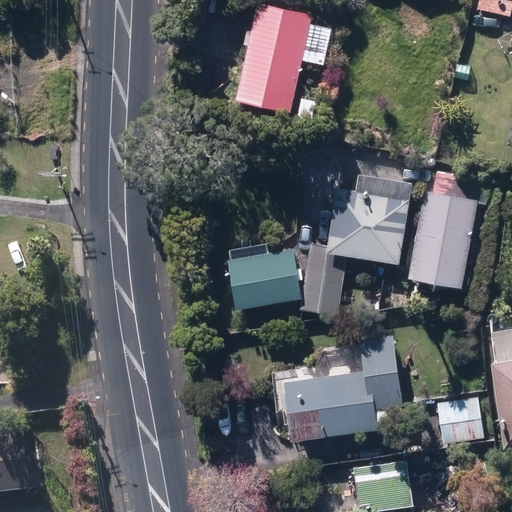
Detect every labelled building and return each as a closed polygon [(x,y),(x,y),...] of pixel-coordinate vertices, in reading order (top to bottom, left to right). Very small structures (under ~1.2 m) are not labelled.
[(210,0),(208,14),(228,18),(231,0),(210,0)] [(511,0),(478,0),(476,12),(511,19),(511,11),(511,0)] [(236,104),(290,116),(312,17),(258,5),(236,104)] [(297,120),(312,123),(317,103),(301,100),(297,120)] [(511,126),(506,125),(503,139),(511,140),(511,126)] [(408,281),(462,291),(478,206),(487,208),(492,185),(436,174),(432,194),(425,193),(408,281)] [(301,313),(339,318),(347,259),(400,266),(412,185),(358,177),(356,194),(337,190),(328,249),(311,245),(301,313)] [(476,224),(487,225),(489,215),(479,213),(476,224)] [(228,264),(235,311),(301,301),(293,252),(269,255),(268,245),(228,251),(230,263),(228,264)] [(489,302),(504,303),(505,289),(490,288),(489,302)] [(511,331),(491,334),(495,365),(491,366),(503,451),(511,449),(511,331)] [(283,385),(292,444),(378,431),(377,426),(390,424),(388,411),(404,408),(394,338),(360,342),(364,373),(283,385)] [(438,404),(442,442),(483,438),(479,399),(438,404)] [(0,435),(0,494),(33,491),(26,433),(0,435)] [(394,511),(415,509),(408,463),(353,472),(358,511),(394,511)]
